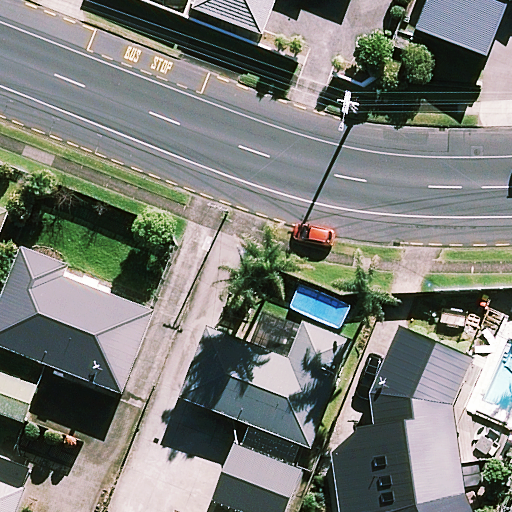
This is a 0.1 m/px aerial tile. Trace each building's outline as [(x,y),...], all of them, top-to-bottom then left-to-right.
[(264,44),(280,0),(204,0),(197,19),(264,44)] [(511,0),(423,0),(410,34),(490,66),(511,10),(511,0)] [(0,244),(9,220),(0,216),(0,244)] [(0,351),(124,401),(156,321),(108,303),(113,291),(69,274),(25,256),(0,318),(0,351)] [(353,350),(304,331),(290,368),(211,337),(184,405),(312,455),(353,350)] [(474,511),(453,427),(478,364),(410,338),(374,434),(343,450),(341,511),(474,511)] [(39,393),(0,378),(0,418),(26,428),(39,393)] [(289,511),(304,476),(239,451),(217,508),(226,511),(289,511)] [(20,511),(33,479),(0,465),(0,511),(20,511)]
